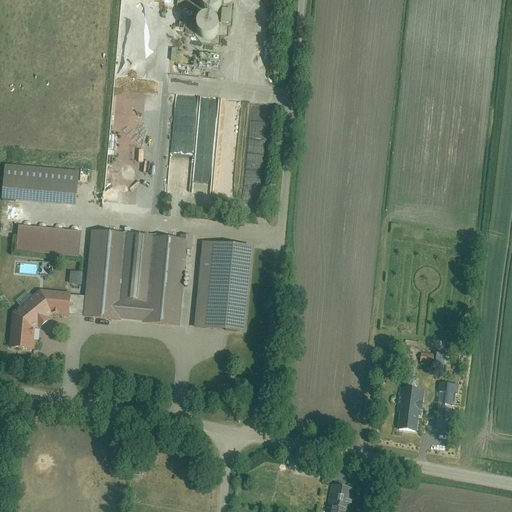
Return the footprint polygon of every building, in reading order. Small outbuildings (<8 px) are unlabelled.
[(198,0),(198,1),(198,5),(199,8),(201,11),(205,14),(209,14),(213,14),(216,12),(219,9),(220,6),(221,2),(220,0),(198,0)] [(214,24),(211,22),(208,20),(204,20),(201,21),(198,23),(195,26),(194,29),(194,33),(195,37),(198,40),(201,42),(205,43),(209,42),(212,41),(215,38),(217,34),(217,31),(216,27),(214,24)] [(8,165),(5,201),(79,208),(82,172),(8,165)] [(19,226),(17,254),(79,259),(82,231),(19,226)] [(92,234),(84,322),(180,330),(188,242),(92,234)] [(204,246),(195,332),(247,337),(255,251),(204,246)] [(11,315),(9,350),(35,352),(36,330),(50,316),(73,319),(76,296),(42,293),(11,315)] [(439,384),(436,407),(454,409),(457,386),(439,384)] [(402,389),(397,431),(419,433),(424,392),(402,389)] [(369,474),(365,497),(377,499),(381,476),(369,474)] [(333,489),(328,511),(348,511),(352,492),(333,489)]
